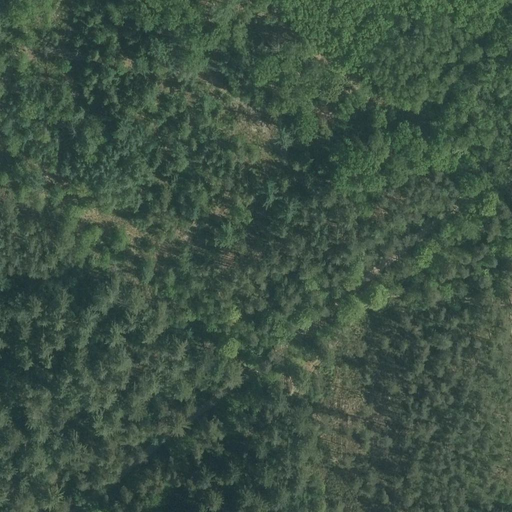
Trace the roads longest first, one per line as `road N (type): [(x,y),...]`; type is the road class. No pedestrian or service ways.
road 1 (track): [(79,511),(511,163)]
road 2 (track): [(511,303),(382,301),(360,313),(207,511)]
